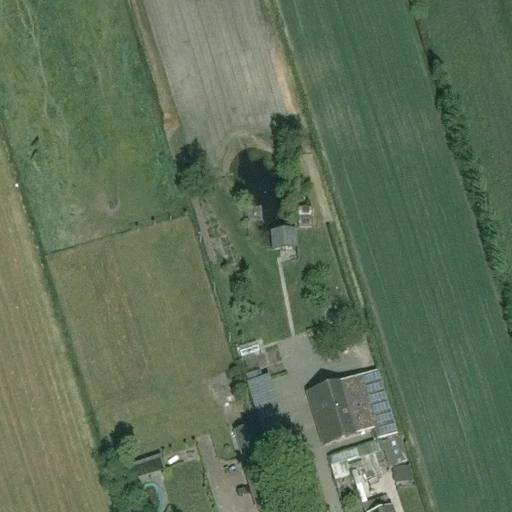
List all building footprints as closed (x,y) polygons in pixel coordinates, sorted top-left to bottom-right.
[(285,232),(280,232),(280,238),(281,246),(281,250),(296,249),(295,231),(285,232)] [(351,355),(370,351),(367,339),(348,343),(351,355)] [(399,434),(379,371),(307,395),(323,448),(361,436),(360,435),(380,429),(383,439),(399,434)] [(293,456),(277,404),(257,411),(273,463),(293,456)] [(246,462),(257,458),(247,428),(236,431),(246,462)] [(389,469),(406,463),(398,439),(380,445),(388,470),(389,469)] [(264,511),(282,506),(268,463),(249,469),(263,511),(264,511)] [(154,511),(166,511),(163,489),(149,491),(151,511),(154,511)]
